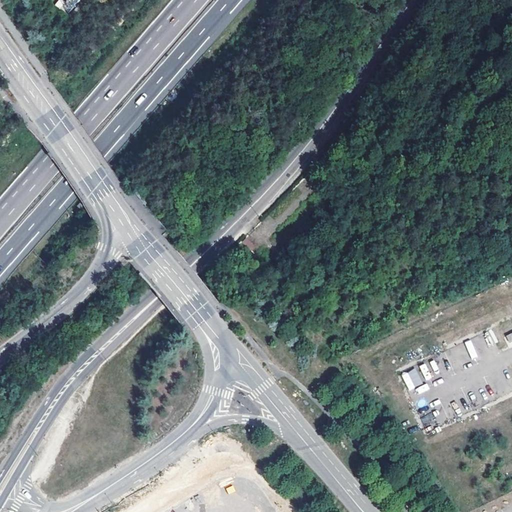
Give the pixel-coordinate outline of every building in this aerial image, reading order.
[(68,14),(79,0),(65,0),(65,1),(63,0),(57,0),(55,4),(68,14)] [(250,253),(256,245),(247,236),(240,244),(250,253)] [(466,342),(470,358),(476,357),(471,340),(466,342)] [(409,390),(423,383),(415,367),(401,375),(409,390)] [(418,393),(429,389),(427,383),(416,388),(418,393)]
